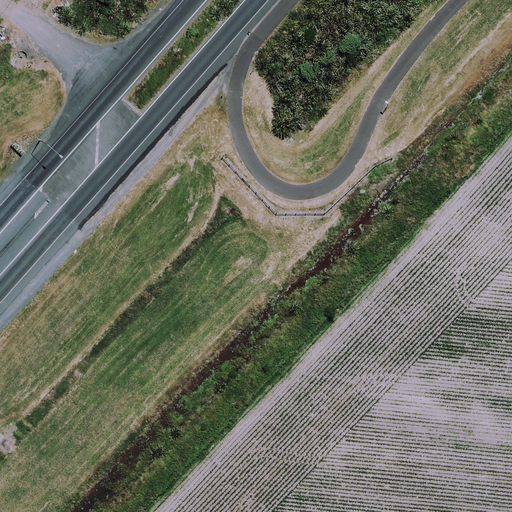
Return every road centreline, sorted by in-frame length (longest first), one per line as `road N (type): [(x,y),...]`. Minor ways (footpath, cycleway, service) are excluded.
road 1 (primary): [(264,0),(0,299)]
road 2 (primary): [(0,216),(194,0)]
